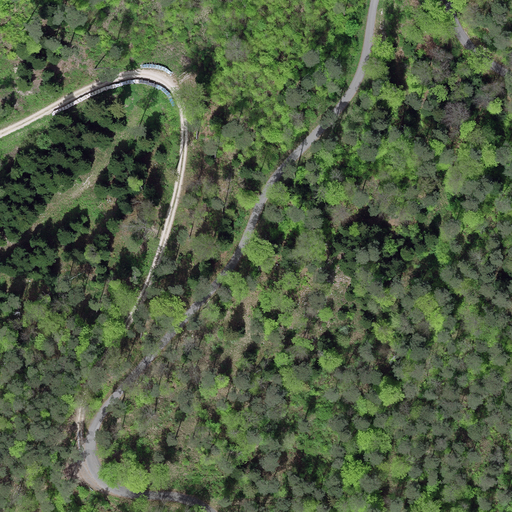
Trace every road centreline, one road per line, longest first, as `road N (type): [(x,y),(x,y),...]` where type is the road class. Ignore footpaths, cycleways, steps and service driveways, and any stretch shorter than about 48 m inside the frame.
road 1 (unclassified): [(213,511),(191,499),(108,484),(94,466),(91,433),(226,272),(271,181),(350,91),(374,0)]
road 2 (track): [(91,457),(78,437),(84,393),(156,258),(181,166),(182,107),(160,79),(129,74),(0,133)]
